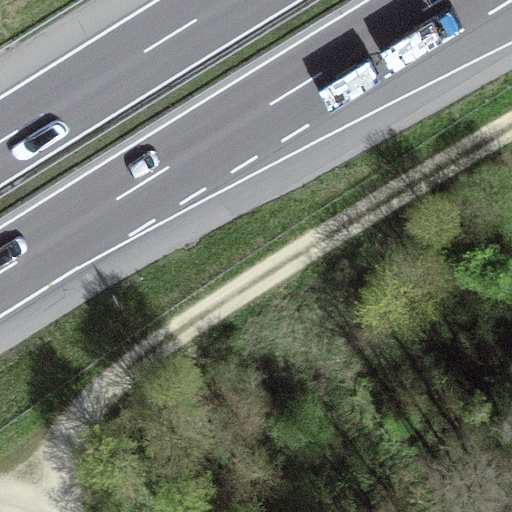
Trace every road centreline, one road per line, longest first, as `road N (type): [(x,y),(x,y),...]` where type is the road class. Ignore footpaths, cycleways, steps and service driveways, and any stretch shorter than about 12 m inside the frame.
road 1 (track): [(61,511),(63,441),(101,391),(243,289),(511,126)]
road 2 (motorway): [(0,272),(440,0)]
road 3 (motorway): [(227,0),(0,141)]
